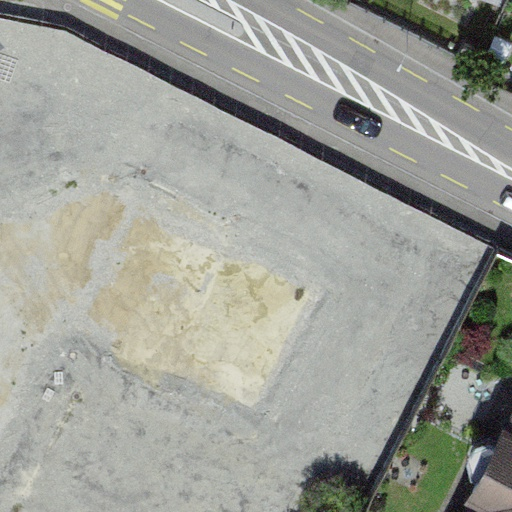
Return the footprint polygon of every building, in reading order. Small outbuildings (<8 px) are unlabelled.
[(504,0),(478,0),(500,10),(504,0)] [(511,0),(504,0),(500,10),(511,16),(511,0)] [(0,444),(53,326),(272,423),(338,276),(33,141),(0,214),(0,444)] [(511,511),(511,372),(439,511),(511,511)] [(246,511),(301,511),(310,496),(267,473),(246,511)]
